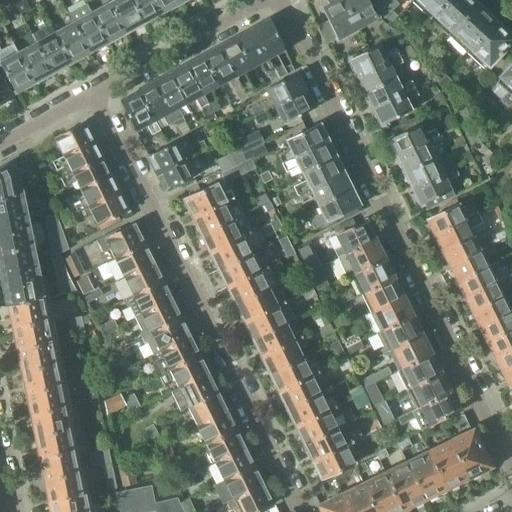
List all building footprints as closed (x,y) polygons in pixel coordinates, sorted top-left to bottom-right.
[(25,0),(15,6),(20,15),(30,10),(25,0)] [(144,23),(131,0),(115,0),(109,4),(126,33),(144,23)] [(162,13),(154,0),(131,0),(144,23),(162,13)] [(178,0),(154,0),(162,13),(180,3),(178,0)] [(357,29),(342,0),(330,0),(328,2),(330,5),(323,9),(329,21),(319,26),(328,44),(357,29)] [(342,0),(357,29),(377,18),(367,0),(342,0)] [(394,0),(371,0),(384,19),(385,18),(391,23),(397,16),(392,11),(399,4),(394,0)] [(412,0),(430,17),(446,0),(412,0)] [(472,0),(446,0),(430,17),(448,35),(477,5),(472,0)] [(109,4),(91,14),(107,43),(126,33),(109,4)] [(107,43),(91,14),(86,5),(67,15),(72,24),(89,53),(107,43)] [(477,5),(448,35),(466,52),(495,22),(477,5)] [(5,16),(0,18),(4,26),(9,24),(5,16)] [(511,37),(495,22),(466,52),(484,70),(511,40),(511,37)] [(265,23),(251,30),(277,78),(294,71),(292,64),(283,68),(276,52),(284,48),(271,24),(265,23)] [(400,35),(386,23),(381,25),(389,40),(400,35)] [(72,24),(55,33),(71,63),(89,53),(72,24)] [(71,63),(55,33),(50,25),(31,35),(36,44),(52,73),(71,63)] [(409,40),(416,33),(409,27),(403,33),(407,38),(409,40)] [(251,30),(235,39),(252,69),(261,64),(270,81),(277,78),(251,30)] [(422,39),(416,33),(409,40),(414,47),(422,39)] [(252,69),(235,39),(218,48),(246,98),(254,93),(244,73),(252,69)] [(34,83),(18,53),(16,54),(11,44),(0,49),(0,64),(15,93),(34,83)] [(52,73),(36,44),(18,53),(34,83),(52,73)] [(358,76),(399,56),(396,48),(384,53),(380,44),(349,59),(358,76)] [(246,98),(218,48),(202,57),(219,87),(229,82),(240,102),(246,98)] [(412,50),(405,53),(410,61),(418,57),(412,50)] [(365,92),(396,77),(391,67),(402,62),(399,56),(358,76),(365,92)] [(219,87),(202,57),(186,66),(212,114),(221,109),(212,91),(219,87)] [(507,108),(511,102),(511,63),(496,81),(507,92),(499,101),(507,108)] [(186,66),(170,75),(186,105),(196,99),(205,117),(212,114),(186,66)] [(437,83),(445,74),(438,67),(431,75),(437,83)] [(265,111),(304,92),(296,74),(267,88),(272,98),(253,107),(257,114),(265,111)] [(445,74),(437,83),(442,89),(451,81),(445,74)] [(186,105),(170,75),(153,84),(174,122),(183,117),(178,109),(186,105)] [(396,77),(365,92),(373,109),(415,89),(412,80),(400,86),(396,77)] [(153,84),(137,93),(153,123),(155,121),(163,118),(167,126),(174,122),(153,84)] [(0,102),(12,96),(9,88),(0,93),(0,102)] [(415,89),(373,109),(381,125),(412,110),(407,100),(418,95),(415,89)] [(265,111),(257,114),(247,119),(251,128),(280,114),(284,123),(313,109),(304,92),(265,111)] [(153,123),(137,93),(124,100),(122,106),(135,130),(145,124),(151,135),(153,134),(159,146),(166,142),(155,121),(153,123)] [(464,103),(454,112),(466,138),(470,147),(479,138),(464,103)] [(457,126),(451,114),(446,117),(442,126),(445,132),(449,130),(457,126)] [(397,156),(437,136),(434,128),(424,133),(420,125),(413,128),(410,121),(391,130),(394,137),(389,140),(397,156)] [(64,156),(94,142),(90,133),(90,130),(88,124),(82,123),(55,138),(64,156)] [(272,168),(327,141),(324,136),(325,133),(322,127),(319,126),(319,125),(286,141),(290,149),(277,155),(278,156),(268,160),(272,168)] [(262,144),(264,143),(258,130),(235,142),(238,149),(241,154),(262,144)] [(156,173),(196,153),(213,145),(209,137),(192,145),(187,136),(148,156),(156,173)] [(441,143),(437,136),(397,156),(405,172),(435,157),(431,148),(441,143)] [(465,142),(462,136),(454,140),(453,140),(455,146),(465,142)] [(329,146),(327,141),(272,168),(277,176),(285,171),(286,172),(297,167),(301,174),(334,157),(334,155),(335,153),(332,147),(329,146)] [(94,142),(64,156),(52,162),(56,170),(67,165),(71,173),(102,158),(101,157),(102,154),(99,148),(97,147),(94,142)] [(251,160),(267,153),(262,144),(241,154),(244,161),(250,159),(251,160)] [(39,170),(45,167),(36,148),(30,151),(39,170)] [(222,172),(244,161),(241,154),(238,149),(215,160),(222,172)] [(466,163),(473,159),(469,150),(462,153),(466,163)] [(503,164),(489,150),(482,158),(491,175),(503,164)] [(204,172),(196,153),(156,173),(165,190),(204,172)] [(0,198),(28,193),(42,190),(36,173),(29,159),(24,154),(0,167),(0,198)] [(334,157),(301,174),(305,182),(294,187),(298,195),(342,173),(340,167),(341,165),(338,159),(335,158),(334,157)] [(439,166),(435,157),(405,172),(413,188),(453,168),(450,161),(439,166)] [(102,158),(71,173),(60,178),(64,187),(75,182),(80,191),(112,175),(108,165),(105,164),(102,158)] [(244,161),(222,172),(221,172),(226,183),(255,168),(251,160),(250,159),(244,161)] [(457,176),(453,168),(413,188),(421,205),(425,204),(451,191),(452,190),(447,181),(457,176)] [(342,173),(298,195),(288,200),(292,208),(301,203),(302,204),(313,199),(316,205),(350,188),(349,187),(350,185),(347,178),(345,177),(342,173)] [(52,181),(48,174),(42,177),(46,184),(52,181)] [(112,175),(80,191),(84,199),(72,203),(77,212),(83,209),(119,192),(115,186),(116,183),(112,175)] [(222,204),(235,197),(231,188),(222,192),(219,187),(217,183),(185,199),(194,217),(201,214),(203,215),(212,210),(210,207),(221,202),(222,204)] [(350,188),(316,205),(320,213),(309,218),(313,228),(339,215),(342,220),(361,210),(355,199),(356,197),(353,191),(351,190),(350,188)] [(511,188),(502,199),(511,207),(511,188)] [(287,200),(281,190),(271,196),(276,206),(287,200)] [(452,190),(451,191),(425,204),(427,207),(427,209),(454,196),(453,194),(452,190)] [(122,199),(119,192),(83,209),(86,216),(92,214),(100,230),(119,220),(117,216),(128,211),(127,209),(128,206),(125,200),(122,199)] [(0,226),(33,219),(28,193),(0,198),(0,226)] [(269,201),(265,193),(253,199),(257,207),(269,201)] [(201,214),(194,217),(203,235),(235,219),(231,209),(239,205),(235,197),(222,204),(221,202),(210,207),(212,210),(203,215),(201,214)] [(456,199),(445,205),(447,209),(458,204),(456,199)] [(269,203),(264,205),(267,212),(273,210),(272,207),(269,203)] [(435,235),(477,214),(473,206),(462,212),(459,206),(460,205),(459,204),(458,204),(447,209),(427,219),(435,235)] [(504,220),(497,206),(493,208),(500,222),(504,220)] [(66,209),(60,212),(62,219),(69,217),(66,209)] [(477,214),(435,235),(443,250),(474,235),(470,228),(481,222),(480,220),(485,218),(482,211),(477,214)] [(69,250),(56,215),(44,217),(51,252),(49,254),(56,273),(60,296),(77,292),(60,254),(69,250)] [(73,225),(70,216),(69,217),(62,219),(66,228),(73,225)] [(0,253),(39,245),(33,219),(0,226),(0,253)] [(239,227),(235,219),(203,235),(211,252),(218,249),(220,249),(229,245),(227,242),(238,237),(239,238),(252,232),(248,223),(239,227)] [(283,230),(277,219),(266,224),(271,236),(283,230)] [(338,257),(375,239),(371,232),(373,231),(368,221),(366,222),(365,220),(336,234),(341,246),(334,249),(338,257)] [(477,242),(474,235),(443,250),(450,265),(503,240),(510,236),(506,229),(502,231),(498,223),(485,229),(489,237),(477,242)] [(115,259),(145,244),(140,232),(138,233),(134,225),(119,232),(118,229),(96,240),(101,251),(109,247),(115,259)] [(256,240),(252,232),(239,238),(238,237),(227,242),(229,245),(220,249),(218,249),(211,252),(220,269),(252,253),(248,244),(256,240)] [(375,239),(338,257),(346,276),(351,274),(386,257),(381,246),(379,247),(375,239)] [(503,240),(450,265),(458,281),(488,265),(489,265),(485,259),(506,247),(503,240)] [(145,244),(115,259),(124,277),(153,263),(149,256),(151,255),(145,244)] [(44,272),(39,245),(0,253),(0,269),(2,280),(44,272)] [(284,259),(295,254),(291,246),(280,251),(284,259)] [(83,272),(73,251),(65,258),(73,276),(83,272)] [(256,262),(252,253),(220,269),(228,287),(235,283),(237,284),(246,280),(245,277),(255,272),(256,273),(269,266),(265,258),(256,262)] [(386,257),(351,274),(360,294),(394,277),(390,270),(392,269),(386,257)] [(314,259),(305,264),(308,271),(318,267),(314,259)] [(153,263),(124,277),(133,295),(164,280),(160,273),(158,274),(153,263)] [(303,273),(298,263),(291,266),(296,277),(303,273)] [(488,265),(458,281),(465,296),(511,272),(511,266),(511,264),(491,271),(488,265)] [(274,275),(269,266),(256,273),(255,272),(245,277),(246,280),(237,284),(235,283),(228,287),(237,304),(269,288),(265,279),(274,275)] [(318,268),(309,273),(308,273),(318,292),(328,286),(318,268)] [(49,298),(44,272),(2,280),(8,306),(49,298)] [(511,272),(465,296),(472,311),(503,295),(499,288),(511,281),(511,272)] [(87,276),(76,281),(83,294),(93,289),(87,276)] [(394,277),(360,294),(370,313),(405,295),(399,284),(398,285),(394,277)] [(169,292),(164,280),(133,295),(124,300),(126,303),(130,304),(136,317),(171,300),(168,293),(169,292)] [(308,282),(302,285),(305,290),(311,287),(308,282)] [(305,290),(301,292),(305,301),(316,296),(311,287),(305,290)] [(273,297),(269,288),(237,304),(245,321),(252,318),(255,319),(263,315),(262,312),(272,307),(273,308),(286,301),(282,292),(273,297)] [(101,294),(99,289),(84,297),(86,302),(100,296),(101,294)] [(329,311),(355,297),(351,290),(324,305),(329,311)] [(411,307),(405,295),(370,313),(379,332),(412,315),(409,308),(411,307)] [(511,300),(507,302),(503,295),(472,311),(480,326),(511,309),(511,300)] [(49,298),(8,306),(9,315),(12,316),(16,338),(56,330),(49,298)] [(142,337),(151,332),(182,317),(176,306),(175,307),(171,300),(136,317),(142,330),(141,334),(142,337)] [(252,318),(245,321),(254,339),(286,323),(282,314),(290,310),(286,301),(273,308),(272,307),(262,312),(263,315),(255,319),(252,318)] [(511,309),(480,326),(487,341),(511,328),(511,309)] [(90,323),(87,315),(69,319),(70,327),(90,323)] [(412,315),(379,332),(376,333),(382,346),(381,350),(383,354),(388,351),(424,334),(418,322),(416,323),(412,315)] [(326,316),(315,321),(318,329),(330,324),(326,316)] [(182,317),(151,332),(160,351),(189,337),(186,329),(188,329),(182,317)] [(102,334),(117,327),(113,320),(99,327),(102,334)] [(92,330),(91,329),(90,323),(70,327),(72,335),(84,332),(84,331),(92,330)] [(286,323),(254,339),(263,357),(269,353),(272,354),(280,350),(279,347),(289,342),(290,343),(304,336),(299,327),(291,332),(286,323)] [(333,331),(330,324),(318,329),(322,337),(333,331)] [(121,335),(117,327),(102,334),(107,342),(121,335)] [(511,328),(487,341),(494,356),(511,347),(511,328)] [(62,362),(56,330),(16,338),(23,370),(62,362)] [(346,348),(360,341),(357,334),(342,342),(346,348)] [(424,334),(388,351),(398,370),(431,353),(428,346),(430,345),(424,334)] [(308,345),(304,336),(290,343),(289,342),(279,347),(280,350),(272,354),(269,353),(263,357),(271,374),(304,358),(299,349),(308,345)] [(197,351),(189,337),(160,351),(169,369),(200,354),(198,350),(197,351)] [(336,364),(346,358),(337,340),(329,344),(337,361),(335,362),(336,364)] [(364,347),(360,341),(346,348),(349,355),(364,347)] [(511,347),(494,356),(502,371),(511,366),(511,347)] [(109,364),(107,360),(104,353),(95,356),(99,368),(109,364)] [(435,361),(431,353),(398,370),(407,389),(442,371),(437,360),(435,361)] [(200,354),(169,369),(178,388),(208,373),(204,366),(206,365),(200,354)] [(132,364),(129,357),(117,363),(120,370),(132,364)] [(304,358),(271,374),(280,391),(286,388),(288,388),(297,384),(296,382),(307,376),(307,378),(321,371),(316,362),(308,366),(304,358)] [(346,358),(336,364),(339,370),(349,365),(346,358)] [(69,395),(62,362),(23,370),(30,404),(69,395)] [(364,386),(391,373),(388,366),(361,379),(364,386)] [(510,387),(511,386),(511,366),(502,371),(510,387)] [(325,379),(321,371),(307,378),(307,376),(296,382),(297,384),(288,388),(286,388),(280,391),(288,409),(321,393),(316,384),(325,379)] [(442,371),(407,389),(416,408),(450,391),(447,384),(449,383),(442,371)] [(208,373),(178,388),(170,392),(175,400),(180,411),(188,407),(219,392),(213,380),(211,381),(208,373)] [(96,390),(94,381),(82,384),(84,392),(96,390)] [(377,389),(374,382),(365,386),(374,405),(383,400),(377,389)] [(360,385),(359,385),(349,391),(353,398),(364,393),(360,385)] [(98,398),(96,390),(84,392),(86,400),(98,398)] [(450,391),(416,408),(397,417),(401,425),(421,415),(427,427),(460,411),(459,409),(461,408),(456,399),(454,400),(450,391)] [(224,402),(219,392),(188,407),(196,425),(226,411),(223,403),(224,402)] [(120,393),(104,401),(103,401),(106,415),(126,406),(120,393)] [(325,401),(321,393),(288,409),(297,426),(303,423),(306,424),(314,419),(313,417),(324,411),(324,413),(338,406),(333,397),(325,401)] [(367,400),(364,393),(353,398),(356,405),(367,400)] [(76,428),(69,395),(30,404),(37,437),(76,428)] [(141,408),(135,396),(125,401),(131,413),(141,408)] [(393,420),(383,400),(374,405),(384,425),(393,420)] [(342,414),(338,406),(324,413),(324,411),(313,417),(314,419),(306,424),(303,423),(297,426),(305,444),(338,427),(333,419),(342,414)] [(230,417),(226,411),(196,425),(205,443),(237,427),(231,417),(230,417)] [(466,421),(463,414),(452,418),(456,426),(466,421)] [(380,429),(374,416),(368,434),(380,429)] [(159,435),(153,424),(145,428),(150,439),(159,435)] [(243,439),(237,427),(205,443),(215,462),(244,447),(241,440),(243,439)] [(338,427),(305,444),(314,461),(320,458),(323,459),(331,454),(330,451),(341,446),(342,447),(365,436),(364,432),(358,435),(355,429),(342,436),(338,427)] [(83,461),(76,428),(37,437),(43,469),(83,461)] [(368,434),(365,436),(342,447),(341,446),(330,451),(331,454),(323,459),(320,458),(314,461),(323,479),(355,463),(353,459),(350,453),(359,449),(356,443),(370,436),(373,440),(383,435),(380,429),(368,434)] [(463,469),(467,477),(489,466),(472,432),(450,443),(458,460),(461,462),(462,465),(463,469)] [(407,438),(396,443),(401,452),(412,447),(407,438)] [(458,460),(450,443),(429,453),(437,470),(439,472),(441,476),(441,479),(445,487),(467,477),(463,469),(462,465),(461,462),(458,460)] [(101,464),(111,461),(108,446),(98,448),(101,464)] [(175,458),(170,447),(156,453),(161,464),(175,458)] [(248,454),(244,447),(215,462),(224,481),(256,465),(250,454),(248,454)] [(101,464),(98,448),(88,451),(91,467),(102,465),(101,464)] [(378,461),(388,456),(385,448),(375,453),(376,457),(378,461)] [(429,453),(407,464),(424,498),(445,487),(441,479),(441,476),(439,472),(437,470),(429,453)] [(89,494),(83,461),(43,469),(50,502),(89,494)] [(111,461),(101,464),(102,465),(104,477),(114,475),(111,461)] [(368,469),(364,462),(354,466),(358,474),(368,469)] [(424,498),(407,464),(385,474),(393,491),(395,498),(398,501),(402,508),(424,498)] [(131,465),(118,467),(122,487),(135,484),(131,465)] [(256,465),(224,481),(228,490),(207,501),(211,510),(216,508),(226,503),(263,484),(259,477),(261,476),(256,465)] [(346,481),(343,473),(333,477),(337,484),(346,481)] [(190,474),(174,482),(179,492),(195,484),(190,474)] [(393,491),(385,474),(364,485),(372,501),(372,505),(373,508),(377,511),(394,511),(402,508),(398,501),(395,498),(393,491)] [(114,475),(104,477),(107,490),(117,488),(114,475)] [(325,491),(321,483),(311,488),(315,496),(325,491)] [(266,492),(263,484),(226,503),(229,510),(237,507),(239,511),(254,511),(274,502),(268,491),(266,492)] [(151,485),(139,487),(144,511),(150,511),(155,511),(156,511),(155,502),(151,485)] [(372,501),(364,485),(342,495),(350,511),(377,511),(373,508),(372,505),(372,501)] [(144,511),(139,487),(127,489),(131,511),(144,511)] [(131,511),(127,489),(120,491),(118,491),(115,492),(117,502),(119,511),(131,511)] [(117,502),(115,492),(108,493),(110,503),(117,502)] [(91,505),(89,494),(50,502),(51,511),(100,511),(99,503),(91,505)] [(350,511),(342,495),(320,506),(322,511),(350,511)] [(155,511),(172,511),(182,507),(177,497),(155,502),(156,511),(155,511)] [(195,511),(191,503),(182,507),(184,511),(195,511)]
